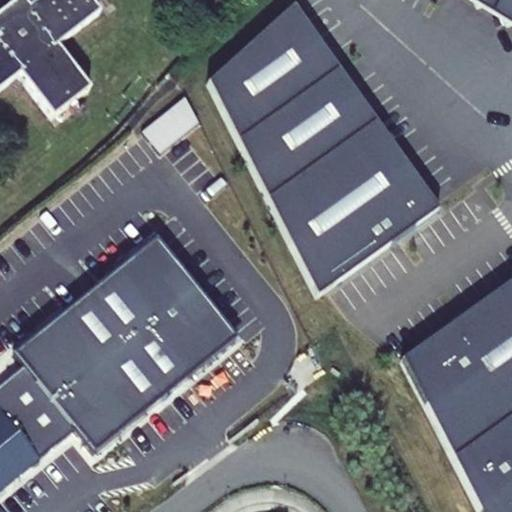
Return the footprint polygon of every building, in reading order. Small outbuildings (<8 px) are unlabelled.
[(0,0),(0,10),(14,0),(13,0),(0,0)] [(98,13),(87,0),(36,0),(26,9),(19,0),(14,0),(0,10),(0,87),(16,75),(49,119),(88,89),(55,45),(98,13)] [(511,0),(471,0),(475,10),(497,5),(504,29),(511,26),(511,0)] [(437,213),(291,10),(206,87),(314,298),(437,213)] [(142,127),(157,153),(203,126),(188,100),(142,127)] [(233,344),(152,243),(10,358),(22,373),(0,390),(0,491),(75,431),(94,456),(233,344)] [(511,511),(511,282),(398,363),(476,511),(511,511)]
